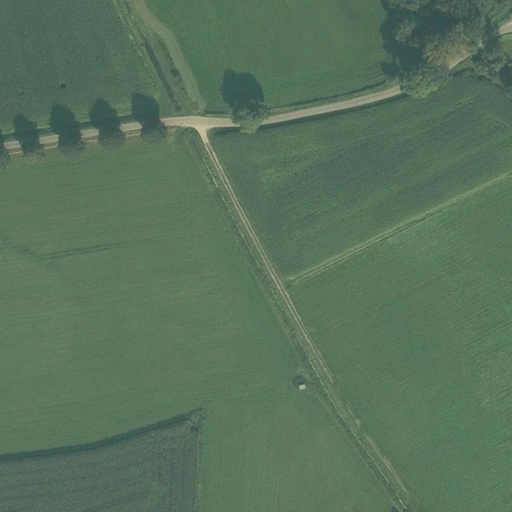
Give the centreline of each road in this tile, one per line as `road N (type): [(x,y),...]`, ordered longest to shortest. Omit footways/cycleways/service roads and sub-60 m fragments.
road 1 (unclassified): [(511,27),(439,70),(366,99),(280,118),(134,126),(0,146)]
road 2 (track): [(419,511),(344,405),(196,122)]
